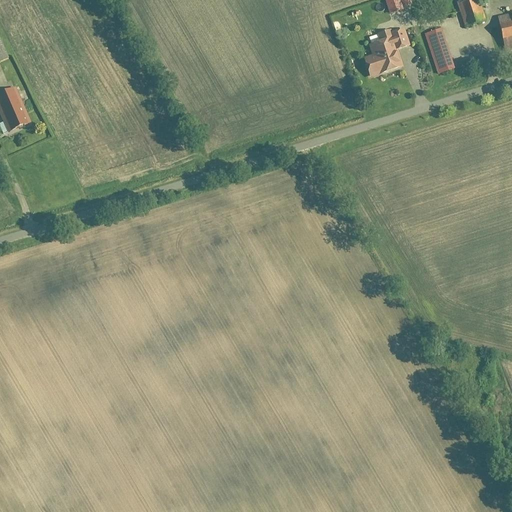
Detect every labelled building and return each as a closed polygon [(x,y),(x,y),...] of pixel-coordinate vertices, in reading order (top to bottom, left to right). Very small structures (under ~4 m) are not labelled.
[(455,0),(464,27),(486,21),(479,0),(455,0)] [(511,15),(499,18),(506,51),(511,49),(511,15)] [(387,35),(389,40),(370,46),(374,58),(365,61),(371,79),(401,70),(396,54),(411,49),(405,30),(387,35)] [(426,37),(439,73),(457,67),(445,31),(426,37)] [(0,62),(8,58),(0,41),(0,62)] [(19,91),(0,98),(0,117),(7,134),(32,124),(19,91)]
